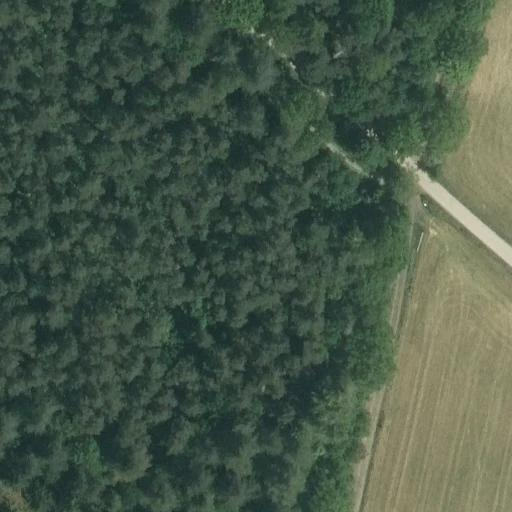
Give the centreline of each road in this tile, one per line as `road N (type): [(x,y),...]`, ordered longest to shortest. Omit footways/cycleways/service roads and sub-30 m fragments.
road 1 (track): [(418,182),(344,511)]
road 2 (track): [(418,182),(227,0)]
road 3 (track): [(455,0),(418,182)]
road 4 (track): [(418,182),(511,264)]
